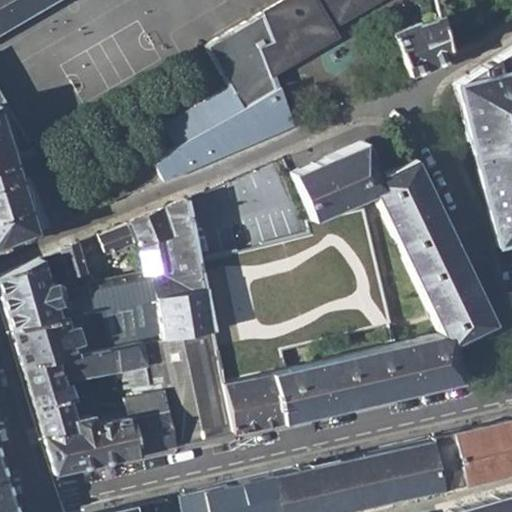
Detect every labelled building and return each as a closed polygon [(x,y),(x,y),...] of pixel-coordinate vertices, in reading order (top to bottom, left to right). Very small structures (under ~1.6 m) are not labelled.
[(0,0),(0,100),(1,100),(0,98),(0,26),(45,0),(0,0)] [(279,0),(204,45),(227,85),(160,124),(172,145),(148,159),(160,179),(291,124),(270,70),(333,33),(329,26),(374,0),(279,0)] [(466,0),(433,0),(437,16),(439,24),(470,6),(466,0)] [(449,57),(448,55),(447,56),(439,24),(437,16),(413,22),(390,33),(408,75),(449,57)] [(511,43),(459,77),(453,81),(469,145),(508,135),(511,133),(511,43)] [(11,162),(0,128),(0,244),(32,231),(16,180),(25,177),(27,182),(24,184),(39,229),(51,224),(31,173),(43,168),(35,153),(11,162)] [(469,145),(491,235),(511,229),(511,133),(508,135),(469,145)] [(265,371),(276,420),(457,378),(448,341),(488,323),(409,157),(374,173),(360,141),(288,171),(302,219),(370,189),(437,332),(265,371)] [(72,215),(43,168),(31,173),(51,224),(72,215)] [(183,197),(124,220),(129,238),(136,236),(143,273),(149,271),(154,296),(199,287),(193,258),(190,239),(183,197)] [(98,308),(150,297),(154,296),(149,271),(143,273),(136,236),(129,238),(124,220),(75,241),(93,309),(98,308)] [(64,291),(62,300),(66,314),(81,311),(84,310),(93,309),(75,241),(50,250),(57,275),(62,280),(68,278),(70,290),(64,291)] [(0,270),(0,306),(6,327),(55,317),(51,302),(56,301),(55,297),(59,291),(56,282),(51,280),(45,282),(37,256),(0,270)] [(511,279),(503,282),(510,310),(511,309),(511,279)] [(111,344),(116,368),(119,367),(141,363),(143,374),(145,384),(154,382),(155,390),(155,391),(158,391),(169,444),(229,430),(216,369),(199,287),(154,296),(150,297),(157,335),(111,344)] [(62,300),(56,301),(51,302),(55,317),(66,314),(62,300)] [(107,347),(98,308),(93,309),(84,310),(91,337),(76,340),(71,324),(83,321),(81,311),(66,314),(55,317),(6,327),(17,364),(107,347)] [(17,364),(37,433),(71,426),(69,417),(70,417),(65,400),(70,399),(65,381),(59,382),(58,378),(96,373),(111,370),(111,369),(107,347),(17,364)] [(122,377),(143,374),(141,363),(119,367),(122,377)] [(216,369),(229,430),(276,420),(265,371),(239,376),(237,365),(216,369)] [(113,379),(122,377),(119,367),(116,368),(117,368),(111,369),(111,370),(113,379)] [(96,373),(100,393),(110,390),(114,385),(113,379),(111,370),(96,373)] [(123,388),(145,384),(143,374),(122,377),(123,388)] [(125,414),(134,452),(169,444),(158,391),(155,391),(155,390),(121,397),(125,414)] [(37,433),(49,472),(92,462),(134,452),(125,414),(94,421),(92,412),(70,417),(69,417),(71,426),(37,433)] [(341,511),(439,489),(464,482),(501,473),(511,468),(511,415),(452,430),(436,434),(427,436),(319,461),(271,472),(199,488),(176,493),(179,511),(341,511)] [(0,511),(11,511),(0,474),(0,511)] [(449,511),(511,511),(511,488),(448,507),(449,511)] [(165,511),(163,496),(95,511),(165,511)]
